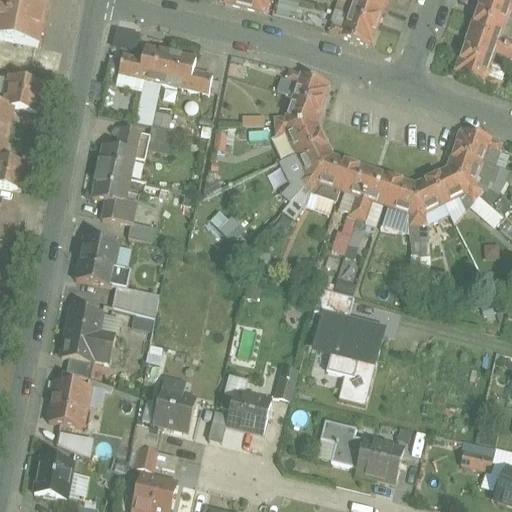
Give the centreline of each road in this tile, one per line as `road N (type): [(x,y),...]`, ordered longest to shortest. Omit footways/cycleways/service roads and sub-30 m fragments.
road 1 (residential): [(93,3),(0,511)]
road 2 (residential): [(93,3),(405,80)]
road 3 (residential): [(378,511),(222,472)]
